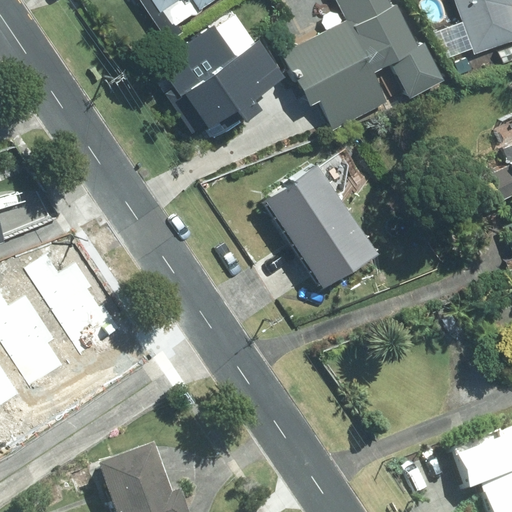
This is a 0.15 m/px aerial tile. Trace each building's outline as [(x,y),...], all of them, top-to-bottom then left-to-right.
[(134,0),(156,33),(205,0),(134,0)] [(272,0),(232,0),(228,3),(248,33),(281,11),(272,0)] [(272,53),(298,104),(308,99),(324,130),(381,101),(366,71),(382,63),(399,97),(434,79),(415,41),(411,44),(389,2),(383,5),(380,0),(329,0),(339,19),(272,53)] [(448,0),(467,51),(511,35),(500,3),(503,0),(448,0)] [(511,141),(496,148),(502,163),(480,172),(491,200),(511,190),(511,141)] [(253,198),(311,285),(362,251),(304,164),(253,198)] [(39,193),(0,201),(0,215),(2,224),(44,215),(39,193)] [(0,335),(0,411),(17,426),(65,370),(36,345),(25,357),(0,335)] [(470,487),(480,511),(511,511),(511,426),(443,454),(458,492),(470,487)] [(138,443),(84,463),(101,511),(174,511),(166,490),(156,493),(138,443)]
